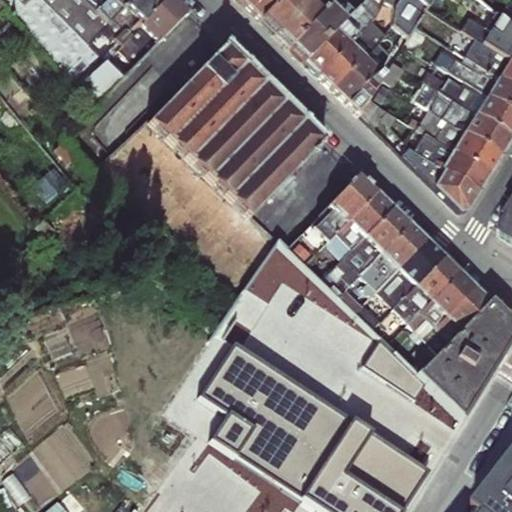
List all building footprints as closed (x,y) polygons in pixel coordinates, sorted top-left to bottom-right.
[(90,113),(121,81),(35,0),(0,0),(0,9),(2,12),(90,113)] [(35,0),(121,81),(142,59),(80,0),(35,0)] [(80,0),(142,59),(153,47),(136,29),(138,27),(121,10),(118,12),(105,0),(80,0)] [(105,0),(118,12),(121,10),(129,0),(105,0)] [(129,0),(121,10),(138,27),(163,0),(129,0)] [(167,0),(163,0),(138,27),(136,29),(153,47),(184,15),(167,0)] [(249,0),(245,6),(359,108),(390,74),(351,40),(381,6),(374,0),(369,0),(356,15),(341,2),(342,0),(249,0)] [(458,34),(471,42),(511,67),(511,31),(503,26),(496,18),(487,33),(465,20),(458,34)] [(461,62),(464,63),(511,89),(511,67),(471,42),(461,62)] [(324,149),(218,53),(143,132),(252,229),(324,149)] [(433,69),(461,86),(511,115),(511,89),(464,63),(461,69),(447,61),(446,64),(438,59),(433,69)] [(418,84),(422,88),(509,140),(511,135),(511,115),(461,86),(458,91),(446,83),(444,85),(424,74),(418,84)] [(412,105),(423,113),(497,159),(509,140),(422,88),(412,105)] [(405,128),(421,138),(486,177),(497,159),(423,113),(417,125),(409,122),(405,128)] [(421,138),(410,157),(474,196),(486,177),(421,138)] [(464,213),(474,196),(410,157),(400,147),(393,155),(429,190),(456,216),(464,213)] [(355,180),(282,257),(319,297),(281,365),(437,465),(466,421),(504,354),(507,338),(503,324),(486,307),(355,180)] [(511,208),(493,240),(511,253),(511,208)] [(233,309),(256,326),(293,279),(270,261),(233,309)] [(397,511),(186,380),(163,415),(198,437),(322,511),(397,511)] [(511,511),(511,448),(474,511),(511,511)] [(68,511),(60,502),(46,511),(68,511)]
